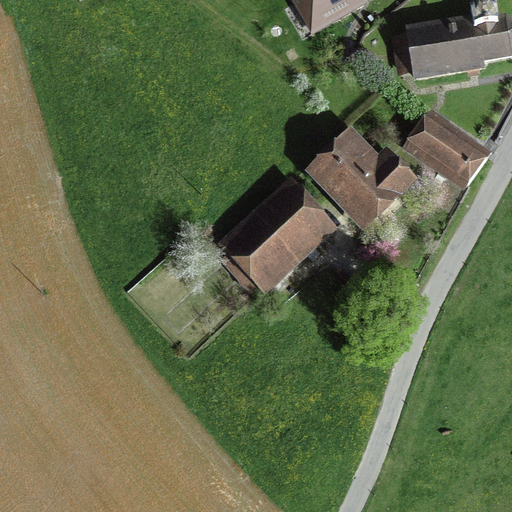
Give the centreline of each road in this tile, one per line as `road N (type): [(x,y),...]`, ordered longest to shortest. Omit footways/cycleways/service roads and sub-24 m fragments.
road 1 (residential): [(511,152),(401,378)]
road 2 (unclassified): [(401,378),(350,511)]
